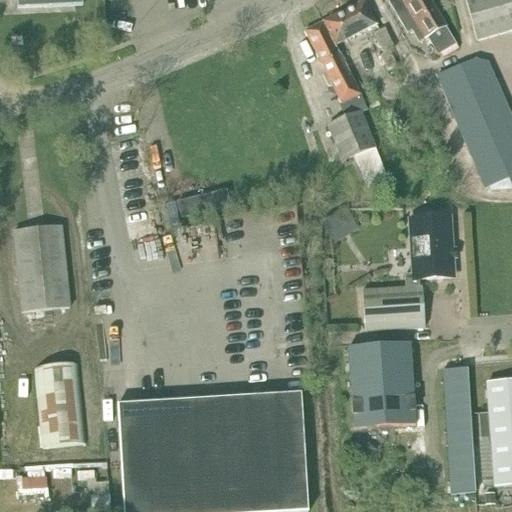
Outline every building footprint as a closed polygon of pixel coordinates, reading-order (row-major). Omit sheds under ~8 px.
[(16,0),(17,10),(82,6),(82,0),(16,0)] [(456,45),(448,33),(428,0),(391,0),(388,3),(406,35),(410,32),(418,45),(426,40),(437,57),(456,45)] [(511,0),(465,0),(478,43),(511,32),(511,0)] [(363,3),(323,23),(334,47),(375,27),(363,3)] [(323,23),(322,23),(304,32),(341,106),(359,97),(334,47),(323,23)] [(380,56),(386,69),(387,71),(396,67),(389,51),(394,49),(385,29),(373,35),(382,55),(380,56)] [(511,191),(511,120),(487,64),(474,61),(435,78),(483,191),(507,181),(511,191)] [(342,163),(353,158),(366,190),(387,181),(358,113),(326,126),(342,163)] [(401,122),(410,142),(421,137),(412,117),(401,122)] [(317,203),(356,204),(326,128),(315,132),(318,141),(313,142),(318,154),(310,158),(312,162),(309,163),(318,185),(317,203)] [(261,164),(264,178),(280,174),(277,160),(261,164)] [(303,180),(302,177),(250,192),(255,212),(295,201),(296,204),(315,199),(309,179),(303,180)] [(224,192),(178,204),(183,223),(229,211),(224,192)] [(320,224),(333,246),(358,231),(344,209),(320,224)] [(361,293),(364,333),(424,329),(422,289),(419,289),(419,282),(453,279),(449,219),(409,222),(413,276),(404,277),(405,290),(361,293)] [(20,314),(68,309),(59,230),(11,235),(20,314)] [(347,350),(353,432),(415,428),(410,345),(347,350)] [(33,370),(41,451),(86,446),(78,366),(33,370)] [(442,372),(450,497),(475,495),(467,370),(442,372)] [(494,483),(494,489),(511,487),(511,383),(486,385),(490,435),(494,483)] [(117,407),(123,511),(307,511),(300,396),(117,407)] [(494,483),(490,435),(478,436),(481,484),(494,483)] [(404,482),(405,497),(419,497),(418,481),(404,482)] [(111,511),(110,485),(98,486),(98,483),(88,483),(88,496),(93,496),(93,500),(91,500),(91,511),(111,511)] [(483,492),(484,503),(494,502),(493,491),(483,492)]
